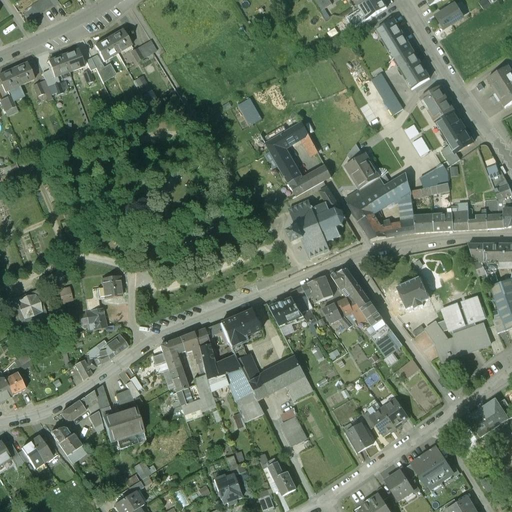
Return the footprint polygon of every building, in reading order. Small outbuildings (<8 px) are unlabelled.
[(48,9),(42,0),(38,3),(44,12),(48,9)] [(42,0),(48,9),(53,6),(49,0),(42,0)] [(328,0),(313,0),(321,11),(332,5),(328,0)] [(380,0),(364,0),(356,5),(359,11),(366,22),(387,9),(380,0)] [(487,0),(484,0),(480,3),(485,9),(491,5),(487,0)] [(44,12),(38,3),(33,6),(39,15),(44,12)] [(39,15),(33,6),(28,9),(34,18),(39,15)] [(455,6),(436,17),(444,30),(463,18),(455,6)] [(34,18),(28,9),(24,12),(29,21),(34,18)] [(352,30),(366,22),(359,11),(346,19),(352,30)] [(411,50),(394,21),(376,31),(394,61),(411,50)] [(122,32),(109,40),(117,54),(131,47),(122,32)] [(109,40),(95,48),(103,62),(117,54),(109,40)] [(151,43),(136,51),(141,60),(156,52),(151,43)] [(429,79),(411,50),(394,61),(411,90),(429,79)] [(136,51),(131,54),(136,63),(141,60),(136,51)] [(78,52),(63,57),(69,73),(84,68),(78,52)] [(63,57),(48,63),(52,72),(54,79),(69,73),(63,57)] [(91,60),(96,69),(102,83),(114,76),(108,66),(103,69),(97,57),(91,60)] [(91,72),(96,69),(91,60),(86,62),(91,72)] [(34,80),(27,65),(13,71),(20,87),(34,80)] [(511,103),(511,74),(508,67),(487,80),(496,95),(494,96),(498,102),(500,101),(505,108),(511,103)] [(13,71),(0,76),(0,82),(5,93),(20,87),(13,71)] [(52,72),(43,76),(51,97),(57,95),(57,96),(63,94),(59,83),(56,84),(54,79),(52,72)] [(89,72),(83,74),(87,85),(93,83),(89,72)] [(371,81),(393,116),(403,110),(381,74),(371,81)] [(145,92),(151,87),(142,77),(136,82),(145,92)] [(45,83),(39,85),(43,94),(49,92),(45,83)] [(39,85),(34,87),(38,97),(43,95),(43,94),(39,85)] [(473,144),(439,87),(420,99),(449,147),(441,152),(446,160),(455,154),(473,144)] [(71,88),(64,90),(69,105),(76,103),(71,88)] [(10,97),(4,100),(9,110),(15,108),(10,97)] [(253,98),(240,105),(250,124),(263,117),(253,98)] [(302,123),(295,128),(301,138),(312,157),(318,153),(302,123)] [(259,133),(265,144),(281,135),(275,125),(259,133)] [(265,144),(272,155),(283,148),(301,138),(295,128),(281,135),(265,144)] [(352,163),(363,157),(356,146),(347,156),(352,163)] [(272,155),(288,182),(299,176),(283,148),(272,155)] [(360,191),(381,178),(366,154),(363,157),(352,163),(345,167),(360,191)] [(455,154),(446,160),(450,167),(460,161),(455,154)] [(422,178),(426,189),(431,188),(448,185),(449,185),(448,169),(450,167),(446,160),(442,165),(422,178)] [(402,165),(381,178),(360,191),(345,200),(359,223),(374,214),(403,198),(411,195),(411,192),(402,165)] [(288,182),(293,191),(289,194),(292,200),(331,178),(326,168),(302,181),(299,176),(288,182)] [(174,181),(176,174),(175,171),(172,170),(169,171),(167,179),(174,181)] [(502,188),(508,186),(503,175),(490,180),(495,191),(502,188)] [(448,185),(431,188),(433,195),(436,194),(450,190),(448,185)] [(502,188),(506,198),(511,195),(511,194),(508,186),(502,188)] [(337,228),(341,227),(343,228),(344,227),(343,226),(344,221),(346,221),(346,219),(344,219),(343,216),(344,213),(342,212),(341,214),(336,212),(336,210),(339,208),(327,188),(319,193),(326,204),(326,205),(321,207),(320,205),(319,206),(319,205),(318,206),(318,208),(315,209),(314,208),(312,209),(309,202),(308,203),(307,201),(305,202),(306,203),(302,205),(302,204),(300,205),(300,206),(296,207),(296,206),(294,207),(294,208),(289,211),(296,229),(286,234),(292,246),(301,242),(309,260),(330,252),(326,244),(332,241),(333,243),(334,242),(334,241),(340,238),(342,239),(342,237),(341,236),(337,228)] [(411,195),(411,199),(431,195),(433,195),(431,188),(426,189),(411,192),(411,195)] [(495,191),(498,201),(506,198),(502,188),(495,191)] [(411,199),(411,195),(403,198),(406,222),(401,223),(392,226),(395,237),(403,235),(415,234),(417,234),(414,218),(411,199)] [(486,202),(487,212),(499,211),(498,201),(486,202)] [(458,205),(459,213),(469,212),(468,205),(458,205)] [(503,211),(503,216),(504,229),(511,228),(511,206),(509,207),(509,210),(503,211)] [(63,214),(65,220),(74,217),(72,211),(63,214)] [(469,222),(470,231),(487,230),(487,217),(499,216),(499,211),(487,212),(482,212),(483,217),(476,218),(477,222),(469,222)] [(452,213),(453,216),(454,232),(470,231),(469,222),(469,220),(471,220),(471,215),(469,215),(469,212),(459,213),(452,213)] [(371,242),(395,237),(392,226),(384,227),(383,226),(382,227),(374,214),(359,223),(371,242)] [(435,217),(436,233),(454,232),(453,216),(435,217)] [(499,216),(487,217),(487,230),(504,229),(503,216),(499,216)] [(414,218),(417,234),(436,233),(435,217),(414,218)] [(482,263),(485,263),(484,245),(468,245),(474,266),(482,263)] [(511,245),(484,245),(485,263),(507,262),(511,262),(511,245)] [(511,262),(507,262),(502,283),(509,281),(510,275),(511,275),(511,262)] [(486,274),(482,263),(474,266),(478,277),(486,274)] [(488,265),(485,263),(482,263),(486,274),(487,276),(492,275),(488,265)] [(353,296),(362,292),(346,270),(331,277),(341,291),(347,286),(353,296)] [(103,289),(97,291),(98,301),(99,301),(105,300),(122,298),(120,283),(120,278),(102,280),(103,289)] [(325,300),(332,297),(325,278),(303,287),(307,295),(314,309),(316,308),(319,307),(320,310),(328,306),(325,300)] [(419,279),(397,289),(402,301),(389,307),(394,316),(413,307),(414,310),(423,306),(421,303),(428,300),(419,279)] [(511,282),(511,280),(509,281),(502,283),(491,288),(501,316),(506,331),(511,329),(511,282)] [(303,314),(309,311),(302,298),(307,295),(303,287),(291,293),(294,300),(297,307),(303,314)] [(58,291),(62,307),(65,306),(64,304),(72,302),(69,288),(58,291)] [(357,306),(361,312),(371,304),(362,292),(353,296),(347,299),(351,309),(357,306)] [(29,318),(30,318),(31,322),(22,325),(25,334),(50,325),(46,316),(37,319),(36,316),(41,313),(39,308),(40,308),(40,307),(39,307),(37,303),(38,302),(37,302),(34,297),(29,299),(29,298),(28,298),(28,299),(24,301),(24,300),(23,300),(23,301),(18,304),(19,308),(19,309),(20,309),(22,313),(21,314),(22,314),(24,319),(29,318)] [(353,313),(351,309),(347,299),(335,305),(339,313),(342,313),(344,317),(353,313)] [(477,299),(469,302),(470,305),(463,307),(464,309),(459,311),(458,309),(452,311),(451,308),(442,311),(446,322),(436,325),(435,324),(426,331),(437,345),(436,346),(441,357),(475,346),(478,349),(489,345),(482,325),(476,327),(475,324),(484,320),(484,319),(486,319),(483,309),(481,310),(477,299)] [(303,314),(297,307),(294,300),(272,309),(281,329),(306,319),(303,314)] [(101,308),(99,301),(98,301),(87,302),(89,311),(90,311),(101,308)] [(377,325),(383,321),(371,304),(361,312),(367,321),(372,329),(377,325)] [(345,318),(344,317),(342,313),(339,313),(335,305),(323,311),(331,325),(339,322),(345,318)] [(360,325),(367,321),(361,312),(357,306),(351,309),(353,313),(358,320),(357,321),(360,325)] [(90,312),(90,313),(85,314),(78,315),(81,327),(93,324),(95,330),(105,328),(100,309),(90,312)] [(253,311),(237,318),(245,337),(261,331),(253,311)] [(308,324),(314,320),(309,311),(303,314),(306,319),(308,324)] [(498,334),(506,331),(501,316),(493,319),(498,334)] [(220,325),(231,349),(247,342),(245,337),(237,318),(220,325)] [(352,328),(345,318),(339,322),(347,331),(352,328)] [(387,359),(402,347),(386,326),(383,321),(377,325),(381,330),(371,338),(387,359)] [(220,339),(224,337),(219,325),(210,328),(213,336),(218,334),(220,339)] [(422,327),(413,333),(416,339),(425,332),(422,327)] [(197,349),(209,346),(204,331),(194,335),(197,349)] [(87,353),(89,360),(107,357),(108,360),(128,347),(119,335),(106,345),(104,341),(87,353)] [(192,350),(197,349),(194,335),(179,340),(185,352),(192,350)] [(180,354),(185,352),(179,340),(160,347),(163,355),(163,356),(175,351),(178,350),(180,354)] [(203,366),(213,363),(214,363),(209,346),(197,349),(200,357),(203,366)] [(175,351),(163,356),(169,372),(180,368),(178,362),(182,361),(180,355),(176,356),(175,351)] [(27,354),(14,362),(21,372),(31,366),(27,354)] [(169,372),(163,356),(163,355),(153,359),(157,371),(157,374),(158,374),(158,375),(169,372)] [(259,377),(249,355),(236,361),(248,383),(259,377)] [(107,357),(89,360),(83,361),(75,366),(84,381),(91,376),(89,372),(109,361),(108,360),(107,357)] [(224,376),(241,371),(234,357),(213,366),(217,378),(216,378),(216,379),(224,376)] [(248,383),(257,402),(286,388),(293,403),(313,392),(296,359),(259,377),(248,383)] [(405,375),(408,380),(420,371),(413,361),(403,368),(407,373),(405,375)] [(224,376),(216,379),(216,378),(217,378),(213,366),(213,363),(203,366),(204,368),(203,369),(205,376),(206,381),(210,392),(228,385),(224,376)] [(180,368),(169,372),(176,393),(182,391),(182,390),(183,390),(187,389),(186,386),(184,381),(188,380),(187,376),(183,377),(180,368)] [(248,383),(241,371),(224,376),(228,385),(244,424),(264,416),(257,402),(248,383)] [(17,374),(4,380),(12,397),(25,390),(17,374)] [(206,381),(205,376),(194,380),(195,386),(187,389),(192,403),(211,396),(210,392),(206,381)] [(130,381),(137,392),(142,389),(135,377),(130,381)] [(0,403),(12,397),(4,380),(0,380),(0,403)] [(131,393),(133,399),(139,396),(131,382),(126,385),(129,390),(131,393)] [(96,400),(104,397),(101,388),(93,393),(96,400)] [(192,403),(187,389),(183,390),(186,398),(188,404),(192,403)] [(120,409),(135,404),(133,399),(131,393),(129,391),(115,395),(120,409)] [(184,399),(182,391),(176,393),(179,401),(184,399)] [(82,409),(96,400),(93,393),(60,416),(64,422),(70,423),(85,414),(82,409)] [(393,395),(379,404),(383,410),(395,428),(409,419),(393,395)] [(184,399),(179,401),(182,410),(188,425),(204,419),(203,416),(217,411),(211,396),(192,403),(188,404),(186,398),(184,399)] [(104,397),(96,400),(97,402),(99,409),(105,427),(109,442),(117,440),(119,449),(146,441),(135,404),(120,409),(121,412),(106,417),(103,409),(108,407),(104,397)] [(499,398),(467,419),(480,439),(511,418),(499,398)] [(165,415),(182,410),(179,401),(162,406),(165,415)] [(99,409),(97,402),(88,410),(91,415),(99,409)] [(383,410),(371,417),(371,418),(377,426),(383,436),(395,428),(383,410)] [(292,411),(279,417),(283,425),(281,426),(292,447),(306,440),(292,411)] [(100,421),(98,413),(89,419),(92,426),(98,422),(100,421)] [(377,426),(371,418),(371,417),(368,413),(363,416),(371,430),(377,426)] [(362,425),(346,434),(358,454),(373,446),(362,425)] [(58,446),(70,438),(69,437),(64,430),(61,430),(57,431),(50,434),(58,446)] [(72,435),(69,437),(70,438),(58,446),(67,458),(81,448),(72,435)] [(40,437),(31,443),(44,463),(53,457),(52,455),(45,445),(40,437)] [(17,469),(24,464),(17,454),(10,442),(3,447),(11,461),(17,469)] [(50,442),(45,445),(52,455),(57,452),(50,442)] [(0,467),(11,461),(3,447),(1,443),(0,443),(0,467)] [(44,463),(31,443),(22,449),(23,450),(30,461),(35,469),(44,463)] [(86,455),(81,448),(67,458),(72,465),(86,455)] [(436,448),(411,464),(418,475),(426,488),(428,487),(430,491),(442,484),(441,483),(449,478),(448,478),(453,475),(445,463),(436,448)] [(30,461),(23,450),(17,454),(24,464),(30,461)] [(232,453),(237,465),(243,463),(238,451),(232,453)] [(232,476),(233,475),(234,477),(239,475),(233,457),(226,459),(232,476)] [(450,460),(445,463),(453,475),(455,478),(460,474),(450,460)] [(144,462),(134,468),(142,480),(156,471),(153,466),(148,469),(144,462)] [(418,475),(411,464),(405,469),(412,479),(418,475)] [(288,475),(283,477),(277,465),(269,469),(281,492),(284,498),(296,491),(288,475)] [(275,494),(281,492),(269,469),(263,472),(275,494)] [(407,483),(400,472),(385,482),(398,502),(412,493),(413,492),(407,483)] [(232,476),(225,478),(224,477),(213,481),(221,501),(223,506),(227,504),(236,501),(242,499),(234,477),(233,475),(232,476)] [(126,482),(130,489),(140,482),(136,476),(126,482)] [(486,479),(480,482),(487,493),(493,490),(486,479)] [(407,483),(413,492),(412,493),(414,495),(420,491),(412,480),(407,483)] [(114,482),(107,483),(111,496),(117,494),(114,482)] [(133,494),(135,493),(136,493),(144,488),(140,482),(130,489),(133,494)] [(376,491),(378,495),(382,501),(388,498),(381,487),(376,491)] [(133,494),(115,505),(119,511),(133,511),(139,509),(144,506),(136,493),(135,493),(133,494)] [(378,495),(360,506),(363,510),(360,511),(389,511),(382,501),(378,495)] [(269,496),(258,500),(262,511),(265,511),(274,509),(269,496)] [(457,505),(447,511),(468,511),(473,509),(468,499),(457,505)] [(444,506),(447,511),(457,505),(454,500),(444,506)]
